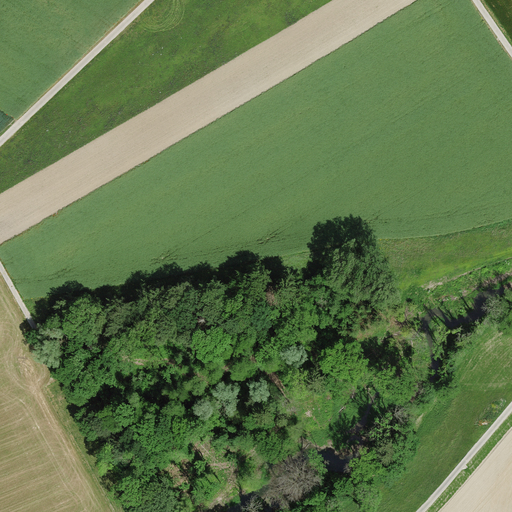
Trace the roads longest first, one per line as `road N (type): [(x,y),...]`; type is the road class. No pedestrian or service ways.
road 1 (unclassified): [(0,143),(151,0)]
road 2 (track): [(410,511),(511,393)]
